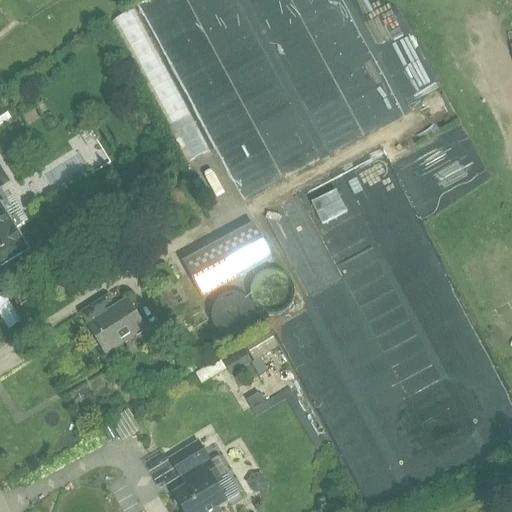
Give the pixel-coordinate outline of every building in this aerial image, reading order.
[(147,69),(163,61),(138,10),(122,18),(147,69)] [(336,83),(294,107),(310,135),(351,111),(336,83)] [(178,123),(191,118),(182,94),(168,99),(178,123)] [(0,124),(9,118),(1,105),(0,105),(0,124)] [(230,123),(209,135),(222,159),(243,148),(230,123)] [(292,130),(251,152),(262,174),(304,152),(292,130)] [(221,161),(213,165),(224,187),(232,183),(221,161)] [(0,264),(6,261),(7,264),(20,256),(6,233),(13,229),(0,208),(0,187),(8,182),(0,169),(0,264)] [(25,230),(36,225),(21,194),(10,199),(25,230)] [(304,219),(288,195),(226,235),(241,259),(243,262),(274,241),(273,239),(304,219)] [(241,259),(226,235),(183,263),(199,287),(241,259)] [(154,294),(167,314),(187,302),(174,280),(154,294)] [(14,288),(18,295),(29,289),(24,282),(14,288)] [(18,295),(23,304),(34,298),(29,289),(18,295)] [(0,307),(11,327),(12,326),(12,327),(22,321),(24,319),(23,317),(18,307),(15,309),(6,295),(0,298),(0,307)] [(79,314),(105,354),(145,329),(125,300),(106,312),(103,307),(110,303),(106,296),(79,314)] [(218,357),(225,368),(230,376),(278,348),(277,346),(267,330),(218,357)] [(218,357),(205,366),(212,377),(225,368),(218,357)] [(247,403),(250,409),(281,392),(320,456),(327,451),(284,382),(247,403)] [(117,437),(111,425),(103,430),(110,441),(117,437)] [(197,443),(169,460),(185,487),(171,496),(180,511),(218,511),(216,509),(240,495),(227,474),(228,470),(220,457),(217,457),(209,462),(197,443)]
